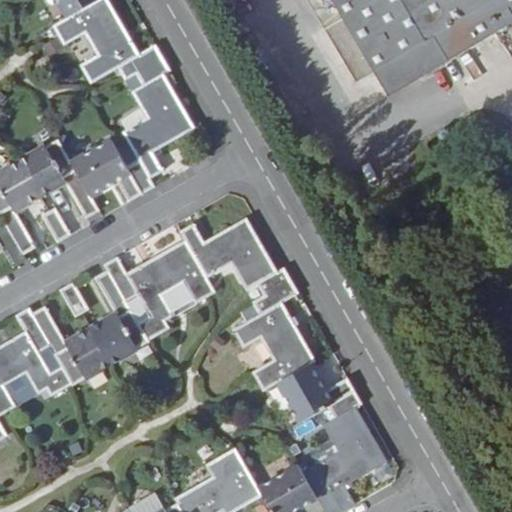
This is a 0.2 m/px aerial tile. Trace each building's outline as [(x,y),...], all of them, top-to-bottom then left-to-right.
[(138,75),(166,57),(158,43),(143,52),(112,0),(98,0),(69,17),(55,25),(66,45),(83,36),(95,56),(82,64),(93,84),(121,68),(128,80),(138,75)] [(58,0),(69,17),(98,0),(58,0)] [(511,0),(335,0),(393,97),(511,27),(511,0)] [(129,166),(146,194),(157,187),(152,178),(166,170),(155,152),(197,128),(167,74),(173,70),(166,57),(138,75),(144,85),(134,91),(149,117),(124,132),(140,159),(129,166)] [(20,162),(42,198),(68,183),(88,217),(102,209),(94,195),(75,162),(61,138),(20,162)] [(75,162),(94,195),(118,181),(130,203),(146,194),(129,166),(114,140),(75,162)] [(42,198),(20,162),(0,173),(0,212),(5,222),(26,254),(38,247),(18,212),(42,198)] [(58,207),(50,212),(44,215),(60,244),(74,235),(58,207)] [(260,314),(286,302),(301,293),(286,268),(280,271),(250,218),(207,241),(197,224),(182,232),(187,238),(210,278),(233,265),(248,290),(260,284),(265,294),(253,301),(260,314)] [(0,252),(4,250),(16,269),(30,261),(26,254),(5,222),(0,224),(0,252)] [(210,278),(187,238),(129,272),(120,257),(105,265),(108,270),(151,341),(172,329),(168,321),(177,316),(166,296),(186,284),(198,303),(218,292),(210,278)] [(91,328),(112,365),(152,343),(151,341),(108,270),(96,277),(116,314),(91,328)] [(77,317),(83,314),(91,309),(76,283),(62,290),(77,317)] [(281,382),(314,364),(319,360),(286,302),(260,314),(234,329),(246,349),(263,339),(275,359),(254,372),(265,392),(281,382)] [(112,365),(91,328),(67,341),(47,306),(34,313),(74,384),(75,386),(112,365)] [(74,384),(34,313),(31,307),(17,315),(26,331),(0,345),(0,417),(19,406),(7,386),(28,374),(39,394),(48,390),(53,397),(74,384)] [(330,407),(357,392),(348,377),(328,389),(314,364),(281,382),(304,423),(330,407)] [(317,467),(341,511),(342,511),(357,504),(347,486),(389,461),(358,407),(363,403),(357,392),(330,407),(336,418),(325,425),(340,451),(316,465),(317,467)] [(0,418),(0,442),(11,436),(0,418)] [(179,503),(184,511),(238,511),(252,503),(265,496),(261,487),(238,447),(206,465),(213,477),(176,499),(179,503)] [(327,511),(341,511),(317,467),(308,473),(301,464),(261,487),(265,496),(252,503),(257,511),(295,511),(320,499),(327,511)] [(162,511),(184,511),(179,503),(162,511)]
